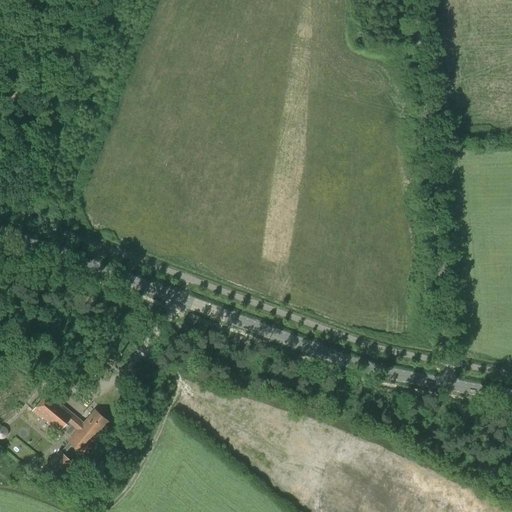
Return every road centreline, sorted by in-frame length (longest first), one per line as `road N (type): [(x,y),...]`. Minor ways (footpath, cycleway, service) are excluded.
road 1 (secondary): [(0,231),(378,371),(511,395)]
road 2 (track): [(413,0),(451,363),(447,386)]
